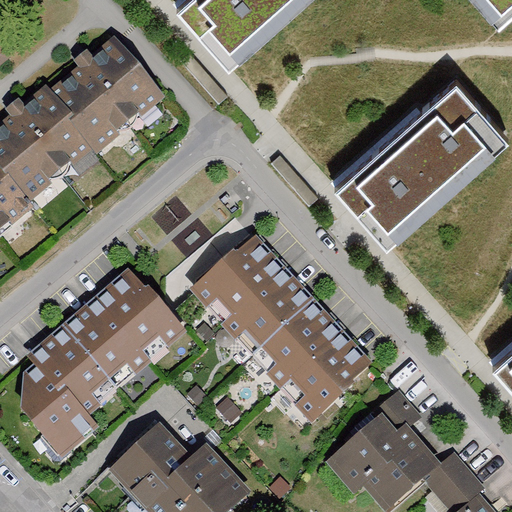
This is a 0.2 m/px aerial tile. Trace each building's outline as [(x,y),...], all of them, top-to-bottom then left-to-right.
[(312,0),(185,0),(180,4),(235,67),(312,0)] [(511,25),(511,0),(482,0),(508,29),(511,25)] [(72,129),(94,156),(98,161),(168,104),(119,44),(95,63),(90,58),(78,68),(83,73),(55,96),(78,125),(72,129)] [(0,52),(0,72),(10,64),(0,52)] [(511,143),(511,141),(458,80),(339,183),(394,246),(511,143)] [(0,175),(31,210),(94,156),(72,129),(78,125),(55,96),(50,91),(28,110),(23,105),(8,118),(12,123),(0,132),(0,175)] [(0,244),(36,216),(31,210),(0,175),(0,244)] [(195,298),(254,362),(315,306),(257,242),(195,298)] [(130,277),(79,319),(138,381),(188,340),(130,277)] [(315,306),(254,362),(315,428),(376,372),(315,306)] [(138,381),(79,319),(27,366),(33,373),(23,382),(23,415),(63,466),(99,435),(90,423),(138,381)] [(419,423),(399,400),(355,437),(360,443),(328,470),(356,504),(366,495),(379,511),(393,511),(440,473),(406,434),(419,423)] [(163,432),(113,479),(144,511),(241,511),(253,501),(206,451),(192,464),(163,432)] [(455,465),(427,491),(446,511),(486,511),(478,503),(485,497),(455,465)]
